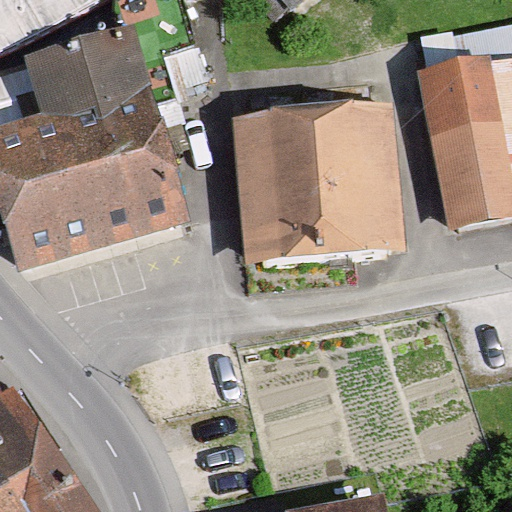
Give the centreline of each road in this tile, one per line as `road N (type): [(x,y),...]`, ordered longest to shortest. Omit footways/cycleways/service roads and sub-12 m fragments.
road 1 (residential): [(37,357),(511,277)]
road 2 (residential): [(139,511),(103,433),(37,357)]
